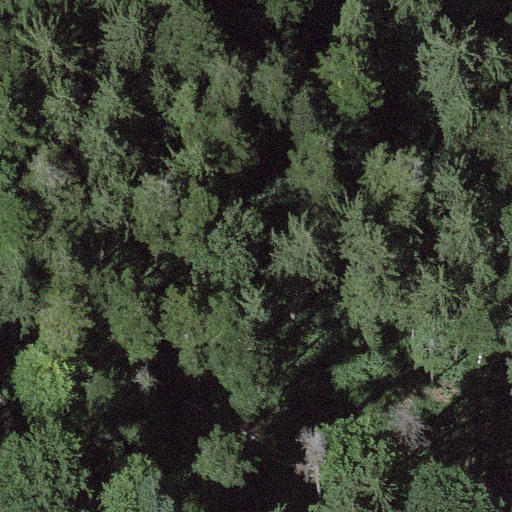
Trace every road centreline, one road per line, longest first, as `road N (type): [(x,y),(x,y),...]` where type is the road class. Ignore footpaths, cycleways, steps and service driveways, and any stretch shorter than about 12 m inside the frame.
road 1 (track): [(113,511),(61,495),(0,405)]
road 2 (track): [(511,505),(445,499),(389,511)]
